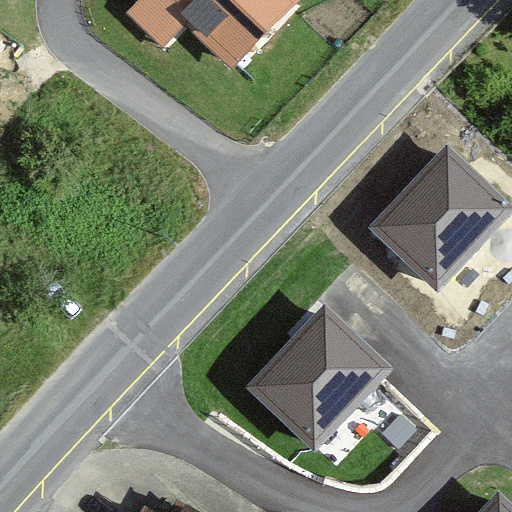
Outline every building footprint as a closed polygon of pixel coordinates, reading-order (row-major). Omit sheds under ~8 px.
[(146,0),(130,17),(157,44),(182,18),(228,62),(289,0),(146,0)] [(437,139),(357,220),(426,287),(505,206),(437,139)] [(237,380),(306,445),(382,364),(313,299),(237,380)] [(330,448),(308,477),(349,508),(371,478),(330,448)] [(511,511),(511,506),(487,484),(460,511),(511,511)]
